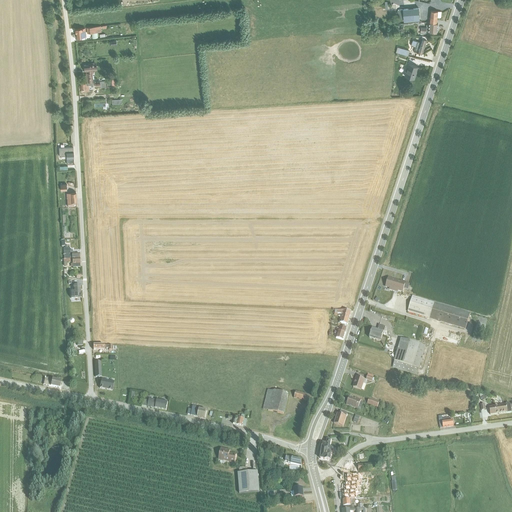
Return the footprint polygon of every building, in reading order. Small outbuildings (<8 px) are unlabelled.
[(399,11),(397,11),(398,20),(404,19),(404,21),(420,20),(419,8),(399,9),(399,11)] [(429,23),(437,23),(438,17),(441,17),(441,11),(430,10),(429,23)] [(437,23),(429,23),(429,25),(426,25),(426,27),(421,27),(421,34),(426,35),(426,32),(437,33),(438,23),(437,23)] [(101,26),(86,27),(87,29),(87,33),(91,33),(92,38),(98,37),(97,32),(101,32),(101,26)] [(85,28),(75,29),(76,33),(76,37),(83,37),(86,36),(85,28)] [(427,40),(422,38),(420,42),(413,40),(411,46),(415,47),(414,52),(416,53),(416,54),(418,54),(418,53),(422,55),(422,53),(423,54),(427,40)] [(398,47),(396,52),(408,56),(410,51),(398,47)] [(81,85),(80,85),(80,88),(81,88),(81,92),(89,91),(89,85),(91,84),(91,86),(93,86),(93,82),(93,81),(92,72),(94,72),(93,70),(97,70),(96,64),(95,64),(94,62),(91,62),(92,63),(88,63),(88,65),(83,65),(84,71),(86,71),(86,72),(85,73),(86,82),(80,82),(81,85)] [(406,68),(405,71),(407,72),(405,76),(411,78),(411,79),(413,79),(414,79),(418,67),(409,64),(407,68),(406,68)] [(115,77),(106,77),(107,87),(116,86),(115,77)] [(73,146),(59,147),(59,156),(66,155),(67,164),(74,163),(73,146)] [(76,192),(67,192),(67,207),(77,206),(76,192)] [(65,260),(80,259),(79,254),(75,254),(75,253),(73,253),(73,251),(70,251),(70,248),(64,249),(65,260)] [(80,259),(65,260),(64,260),(64,266),(67,266),(67,263),(72,262),(72,268),(80,268),(80,259)] [(388,278),(386,287),(390,288),(390,290),(398,293),(398,291),(403,293),(404,288),(408,289),(410,284),(406,283),(406,282),(401,281),(401,282),(388,278)] [(74,292),(71,292),(71,298),(82,298),(81,293),(80,285),(73,286),(74,292)] [(412,296),(408,312),(466,329),(470,313),(416,297),(412,296)] [(335,310),(334,315),(337,316),(338,314),(342,315),(340,323),(347,325),(351,311),(335,310)] [(339,326),(336,338),(343,340),(347,327),(340,326),(341,324),(338,324),(338,326),(339,326)] [(372,328),(369,338),(381,342),(383,343),(384,346),(386,339),(382,338),(385,327),(379,325),(378,330),(372,328)] [(395,361),(418,368),(419,369),(426,346),(401,339),(394,361),(395,361)] [(418,368),(395,361),(392,368),(416,375),(418,368)] [(357,377),(353,387),(362,390),(364,383),(366,384),(368,380),(373,382),(374,378),(373,378),(374,376),(368,374),(366,380),(357,377)] [(45,378),(43,385),(60,389),(61,381),(52,380),(45,378)] [(100,386),(100,389),(112,391),(113,388),(114,382),(101,380),(100,386)] [(267,391),(263,409),(272,411),(285,415),(288,400),(287,399),(288,395),(287,395),(288,394),(275,391),(273,390),(273,391),(272,390),(271,390),(268,389),(267,391)] [(295,395),(294,399),(311,403),(313,396),(297,392),(296,392),(295,395)] [(349,397),(346,405),(361,410),(363,403),(361,402),(361,400),(355,398),(354,399),(349,397)] [(149,401),(148,407),(167,411),(168,403),(149,399),(149,401)] [(369,399),(367,404),(377,408),(379,402),(369,399)] [(506,404),(489,407),(490,415),(507,412),(506,404)] [(189,409),(188,415),(191,415),(191,416),(205,419),(207,411),(203,410),(204,408),(201,408),(200,409),(197,408),(197,407),(191,406),(191,409),(192,409),(192,410),(189,409)] [(337,414),(334,424),(343,427),(347,413),(340,411),(339,414),(337,414)] [(237,425),(240,416),(238,415),(237,418),(227,416),(227,419),(228,420),(232,421),(232,422),(233,423),(233,425),(237,425)] [(442,419),(439,420),(440,429),(454,427),(453,421),(451,421),(450,418),(442,419)] [(323,443),(320,459),(324,460),(330,461),(331,454),(332,454),(333,450),(332,450),(333,447),(330,447),(331,440),(327,440),(326,443),(323,443)] [(221,449),(218,460),(235,464),(237,455),(230,453),(230,451),(221,449)] [(287,456),(285,461),(288,462),(288,463),(301,466),(301,460),(287,456)] [(347,474),(355,474),(355,460),(347,460),(347,474)] [(258,472),(238,474),(239,494),(260,492),(258,472)] [(353,478),(341,479),(342,488),(351,488),(351,483),(353,483),(353,478)] [(303,489),(294,489),(294,498),(303,498),(303,489)] [(344,510),(354,509),(354,504),(356,502),(355,499),(351,499),(343,500),(344,510)]
